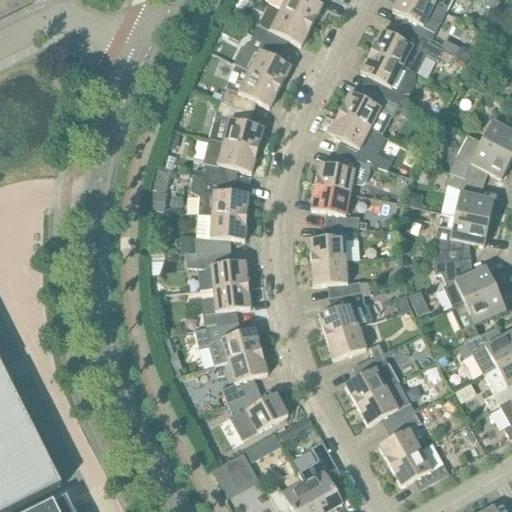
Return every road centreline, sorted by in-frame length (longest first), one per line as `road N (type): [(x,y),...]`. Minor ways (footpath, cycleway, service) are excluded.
road 1 (residential): [(373,511),(289,338),(284,264),(286,200),(303,125),(368,0)]
road 2 (tertiary): [(177,511),(114,383),(94,280),(106,149),(145,57)]
road 3 (unclassified): [(0,48),(72,19),(145,57)]
